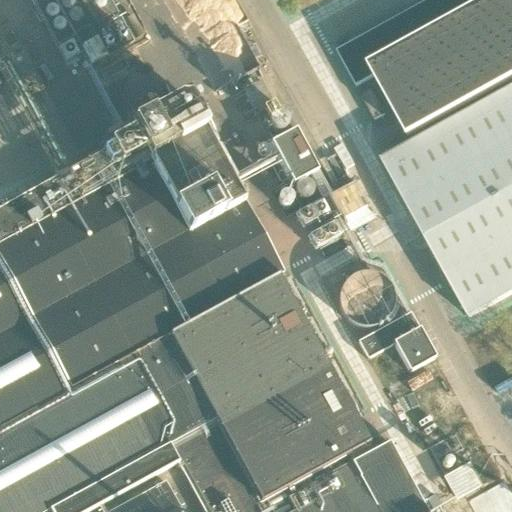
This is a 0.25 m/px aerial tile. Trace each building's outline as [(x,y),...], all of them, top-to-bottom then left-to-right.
[(0,0),(0,511),(46,511),(49,511),(50,511),(89,511),(178,464),(203,511),(426,511),(389,443),(373,451),(278,277),(282,274),(186,98),(130,129),(148,163),(116,181),(102,154),(0,209),(0,0)] [(83,52),(87,59),(91,65),(133,42),(109,0),(30,0),(65,62),(83,52)] [(357,87),(375,77),(407,135),(511,77),(511,0),(431,0),(337,52),(357,87)] [(260,82),(243,91),(242,92),(246,100),(269,141),(267,142),(290,185),(272,195),(285,219),(294,214),(302,229),(331,213),(323,199),(330,194),(283,107),(273,113),(268,104),(272,102),(260,82)] [(469,318),(511,294),(511,88),(382,161),(469,318)] [(388,114),(374,89),(363,95),(377,120),(388,114)] [(334,222),(307,236),(315,250),(342,236),(334,222)] [(343,287),(339,296),(338,305),(341,314),(347,322),(354,327),(364,330),(373,329),(382,325),(389,318),(393,309),(393,300),(391,291),(385,283),(377,277),(368,274),(358,275),(349,280),(343,287)] [(393,346),(394,347),(409,374),(435,359),(410,313),(357,343),(367,360),(393,346)] [(405,379),(390,350),(376,358),(391,387),(405,379)] [(428,370),(410,381),(409,381),(415,391),(399,400),(415,430),(433,420),(432,419),(450,409),(428,370)] [(443,440),(428,448),(444,476),(459,468),(443,440)] [(463,511),(492,511),(467,467),(445,479),(463,511)] [(166,484),(113,511),(172,511),(179,508),(166,484)]
